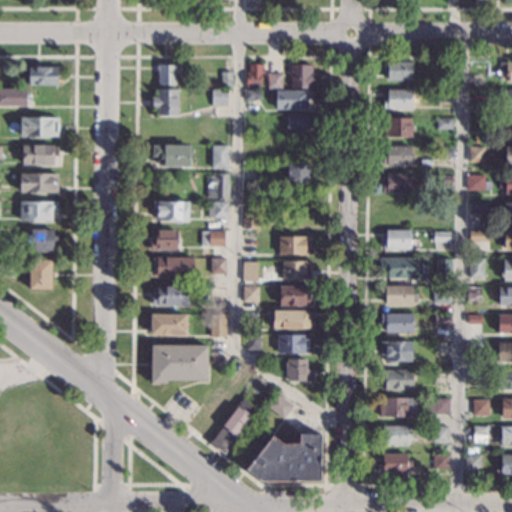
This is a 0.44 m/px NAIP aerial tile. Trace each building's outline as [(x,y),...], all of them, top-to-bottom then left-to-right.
[(410,81),(386,81),(386,75),(382,75),(382,63),(410,63),(410,81)] [(511,83),(498,83),(498,64),(511,64),(511,83)] [(180,75),(175,75),(175,86),(156,85),(156,66),(180,66),(180,75)] [(262,75),(260,75),(260,87),(245,87),(244,73),(247,73),(247,66),(262,66),(262,75)] [(55,86),(26,85),(27,67),(37,67),(56,67),(55,86)] [(310,88),(289,88),(289,80),(287,80),(287,70),(288,70),(288,67),(310,67),(310,88)] [(229,89),(219,89),(219,73),(226,73),(230,74),(229,89)] [(280,89),(265,89),(266,75),(280,75),(280,89)] [(451,89),(437,89),(438,75),(452,76),(451,89)] [(24,95),(29,95),(28,101),(24,101),(24,107),(0,106),(0,90),(24,90),(24,95)] [(176,117),(156,116),(156,110),(151,110),(151,98),(155,98),(155,90),(177,91),(176,117)] [(225,107),(209,107),(210,91),(225,91),(225,107)] [(410,110),(381,110),(381,98),(386,98),(386,91),(410,92),(410,110)] [(258,102),(244,102),(244,92),(258,92),(258,102)] [(310,101),(305,100),(305,110),(274,110),(274,92),(310,92),(310,101)] [(305,122),(310,122),(310,132),(284,132),(285,115),(299,116),(299,114),(305,114),(305,122)] [(55,138),(18,137),(18,116),(56,117),(55,138)] [(410,119),(409,138),(382,137),(382,126),(385,126),(385,118),(410,119)] [(451,130),(435,130),(435,120),(451,120),(451,130)] [(309,140),(309,158),(277,157),(278,139),(309,140)] [(51,147),(55,147),(55,156),(52,156),(51,165),(19,165),(20,145),(51,146),(51,147)] [(189,147),(189,168),(156,167),(156,158),(151,158),(151,146),(189,147)] [(409,166),(380,166),(380,153),(385,153),(385,146),(409,147),(409,166)] [(227,147),(226,170),(210,169),(210,147),(227,147)] [(511,167),(503,167),(504,147),(511,147),(511,167)] [(450,159),(434,159),(434,148),(450,148),(450,159)] [(482,164),(466,164),(467,148),(482,148),(482,164)] [(307,184),(286,184),(286,166),(308,166),(307,184)] [(228,173),(227,201),(211,200),(212,188),(206,188),(206,177),(211,177),(211,173),(228,173)] [(55,194),(17,193),(17,174),(55,175),(55,194)] [(409,182),(414,182),(414,190),(410,190),(410,194),(381,194),(381,182),(385,182),(385,176),(409,176),(409,182)] [(451,176),(450,187),(436,186),(436,176),(451,176)] [(481,176),(481,186),(467,186),(467,176),(481,176)] [(511,194),(504,194),(504,190),(498,190),(498,180),(505,180),(505,176),(511,176),(511,194)] [(56,212),(49,212),(49,220),(18,220),(18,202),(56,202),(56,212)] [(189,221),(156,221),(156,211),(152,211),(152,202),(189,202),(189,221)] [(226,204),(226,218),(207,217),(208,203),(226,204)] [(484,215),(468,215),(468,203),(485,203),(484,215)] [(511,222),(503,222),(503,203),(511,203),(511,222)] [(256,230),(241,230),(241,213),(256,213),(256,230)] [(50,236),(56,237),(56,244),(50,244),(50,252),(25,252),(25,230),(50,231),(50,236)] [(223,248),(199,247),(200,233),(207,233),(207,231),(223,231),(223,248)] [(485,243),(467,242),(468,231),(485,231),(485,243)] [(511,251),(502,251),(502,231),(511,231),(511,251)] [(175,250),(158,250),(158,253),(149,253),(149,241),(153,241),(154,232),(175,232),(175,250)] [(409,250),(380,250),(380,239),(384,240),(384,232),(409,232),(409,250)] [(447,244),(432,244),(432,233),(448,233),(447,244)] [(308,256),(276,256),(277,237),(308,238),(308,256)] [(192,278),(154,277),(154,268),(151,268),(151,259),(192,260),(192,278)] [(223,275),(209,275),(209,259),(223,259),(223,275)] [(416,280),(386,279),(386,271),(379,271),(379,259),(416,260),(416,280)] [(450,260),(450,279),(434,278),(435,259),(450,260)] [(482,280),(467,280),(468,259),(482,259),(482,280)] [(53,262),(52,288),(29,287),(30,261),(53,262)] [(308,280),(280,280),(280,261),(309,262),(308,280)] [(511,282),(502,282),(502,279),(499,279),(499,269),(502,269),(502,261),(511,261),(511,282)] [(256,283),(240,283),(240,263),(257,264),(256,283)] [(186,288),(185,306),(150,305),(151,295),(156,295),(156,287),(186,288)] [(257,303),(241,302),(242,287),(254,287),(257,287),(257,303)] [(302,307),(276,306),(277,287),(283,287),(303,288),(302,307)] [(410,288),(411,293),(416,293),(415,302),(411,302),(411,306),(384,305),(384,301),(379,301),(379,287),(410,288)] [(447,305),(432,304),(432,287),(448,288),(447,305)] [(479,302),(465,302),(466,287),(479,288),(479,302)] [(511,288),(511,307),(496,306),(497,288),(511,288)] [(308,331),(270,330),(271,311),(308,312),(308,331)] [(410,333),(383,333),(384,327),(379,327),(380,314),(410,315),(410,333)] [(184,337),(149,336),(149,315),(185,316),(184,337)] [(449,326),(432,326),(433,315),(450,315),(449,326)] [(481,326),(465,325),(466,315),(481,315),(481,326)] [(511,334),(496,334),(497,315),(511,315),(511,334)] [(224,339),(208,338),(208,316),(224,316),(224,339)] [(259,352),(244,351),(245,336),(259,336),(259,352)] [(307,354),(275,353),(275,336),(308,337),(307,354)] [(410,362),(394,362),(394,365),(387,365),(387,361),(383,361),(383,357),(379,357),(379,342),(410,342),(410,362)] [(479,360),(464,359),(465,344),(479,344),(479,360)] [(511,363),(496,363),(497,344),(511,344),(511,363)] [(206,382),(164,381),(164,385),(150,385),(150,347),(206,347),(206,382)] [(305,370),(309,370),(309,383),(285,382),(285,377),(283,377),(283,363),(285,363),(285,360),(305,361),(305,370)] [(411,392),(383,391),(383,383),(377,383),(377,371),(411,372),(411,392)] [(481,372),(481,383),(465,382),(465,371),(481,372)] [(511,390),(498,390),(498,371),(511,371),(511,390)] [(292,408),(280,421),(264,407),(275,394),(292,408)] [(447,415),(432,415),(432,413),(427,414),(427,401),(432,401),(432,399),(447,398),(447,415)] [(413,419),(377,418),(378,407),(381,407),(382,399),(413,400),(413,419)] [(511,419),(499,419),(499,399),(511,399),(511,419)] [(486,417),(471,417),(471,400),(487,400),(486,417)] [(250,407),(244,414),(251,419),(222,455),(209,444),(243,401),(250,407)] [(447,443),(432,443),(432,427),(447,427),(447,443)] [(485,444),(471,444),(471,427),(485,428),(485,444)] [(405,434),(409,434),(409,443),(406,443),(406,447),(378,447),(378,435),(380,435),(380,428),(405,428),(405,434)] [(511,447),(499,447),(499,428),(511,428),(511,447)] [(319,435),(318,483),(259,482),(245,471),(270,438),(280,445),(298,446),(298,435),(319,435)] [(405,462),(411,462),(411,471),(405,471),(405,475),(376,475),(376,462),(381,462),(381,455),(405,455),(405,462)] [(446,456),(446,470),(432,470),(432,455),(446,456)] [(479,472),(463,472),(464,457),(479,457),(479,472)] [(511,474),(499,474),(499,457),(511,457),(511,474)]
